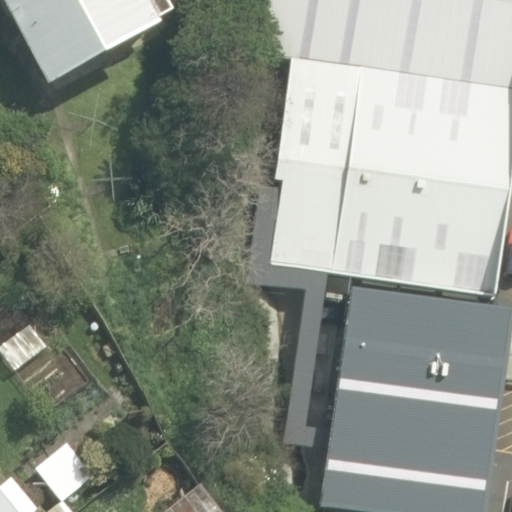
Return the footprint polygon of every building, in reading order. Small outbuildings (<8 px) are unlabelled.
[(0,0),(0,5),(45,92),(171,27),(157,0),(0,0)] [(511,0),(268,0),(259,64),(287,68),(511,96),(511,0)] [(494,302),(511,170),(511,96),(287,68),(273,184),(280,186),(270,267),(494,302)] [(64,430),(22,461),(57,508),(99,477),(64,430)] [(5,469),(0,472),(0,511),(42,511),(43,511),(5,469)] [(216,511),(195,481),(153,509),(155,511),(216,511)]
